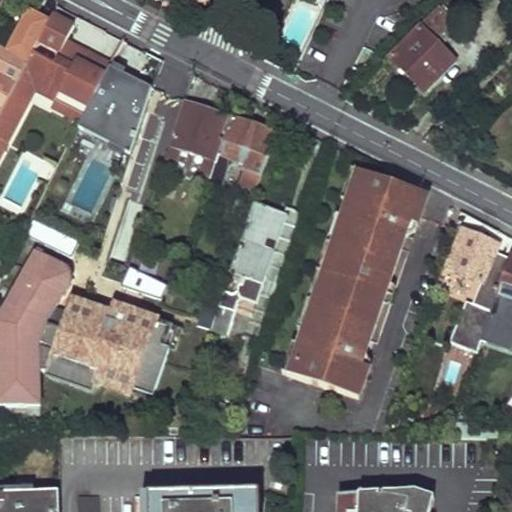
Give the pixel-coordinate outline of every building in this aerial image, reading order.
[(0,153),(46,66),(50,68),(77,19),(55,8),(46,25),(31,52),(25,64),(0,112),(0,153)] [(438,16),(392,64),(425,96),(454,67),(428,42),(447,23),(438,16)] [(34,18),(19,46),(31,52),(46,25),(34,18)] [(77,19),(50,68),(96,91),(104,77),(121,43),(77,19)] [(77,127),(64,152),(75,158),(80,148),(100,158),(111,138),(134,94),(122,88),(141,53),(121,43),(104,77),(107,78),(80,128),(77,127)] [(0,112),(25,64),(0,51),(0,112)] [(225,120),(182,107),(162,172),(174,175),(180,157),(203,164),(197,183),(207,186),(217,154),(221,142),(218,141),(225,120)] [(207,186),(205,190),(220,194),(230,162),(245,166),(240,183),(258,188),(275,135),(233,123),(222,156),(217,154),(207,186)] [(111,138),(100,158),(119,167),(129,148),(111,138)] [(15,154),(0,180),(0,192),(32,214),(40,199),(11,179),(22,158),(15,154)] [(351,170),(282,377),(363,403),(374,372),(369,360),(410,235),(422,228),(432,197),(351,170)] [(256,207),(213,334),(230,338),(243,301),(262,307),(290,218),(256,207)] [(26,224),(18,241),(67,258),(75,242),(26,224)] [(511,249),(511,241),(501,236),(497,248),(461,235),(447,274),(481,288),(473,309),(468,307),(452,349),(479,358),(498,297),(510,254),(511,249)] [(511,254),(510,254),(498,297),(511,301),(511,254)] [(30,257),(0,314),(0,410),(23,410),(22,415),(37,415),(37,376),(37,369),(53,328),(51,328),(67,284),(61,267),(30,257)] [(131,271),(124,287),(130,289),(152,300),(160,284),(131,271)] [(37,369),(37,376),(39,377),(41,373),(47,376),(40,392),(75,407),(89,374),(100,347),(53,328),(37,369)] [(100,347),(89,374),(107,381),(118,355),(100,347)] [(146,355),(140,368),(158,375),(164,363),(146,355)] [(223,400),(214,426),(230,432),(239,406),(223,400)] [(474,445),(475,430),(459,429),(454,444),(474,445)] [(496,430),(475,430),(474,445),(495,446),(496,430)] [(257,511),(258,494),(147,497),(147,511),(257,511)] [(433,511),(437,502),(414,494),(340,499),(340,511),(433,511)] [(57,495),(0,498),(0,511),(58,511),(58,500),(57,495)] [(99,511),(99,498),(78,498),(78,511),(99,511)]
